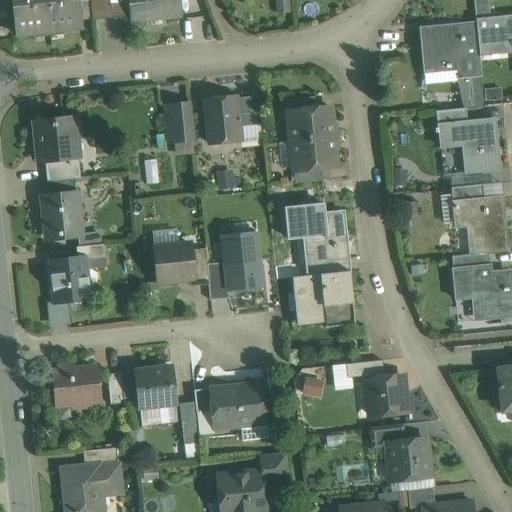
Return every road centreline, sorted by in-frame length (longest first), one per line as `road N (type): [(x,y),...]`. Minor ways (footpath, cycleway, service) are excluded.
road 1 (residential): [(353,29),(388,295),(508,511)]
road 2 (residential): [(0,76),(242,53),(353,29)]
road 3 (residential): [(3,342),(268,325),(281,365)]
road 4 (residential): [(3,342),(21,511)]
